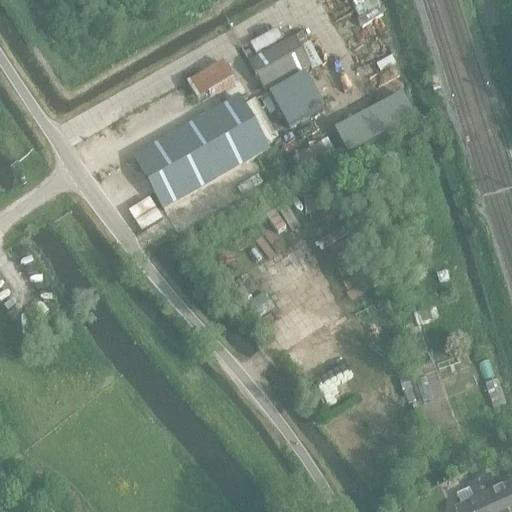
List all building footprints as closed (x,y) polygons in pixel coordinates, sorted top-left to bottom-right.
[(277,32),(250,47),(256,57),(283,42),(277,32)] [(266,94),(309,70),(293,41),(249,65),(266,94)] [(187,87),(197,104),(232,83),(222,66),(187,87)] [(305,77),(269,98),(288,132),(325,111),(314,93),(305,77)] [(133,161),(163,214),(269,154),(239,101),(133,161)] [(347,154),(409,127),(398,101),(336,128),(347,154)] [(511,511),(511,485),(496,493),(489,479),(467,489),(468,492),(458,497),(463,509),(456,511),(511,511)]
